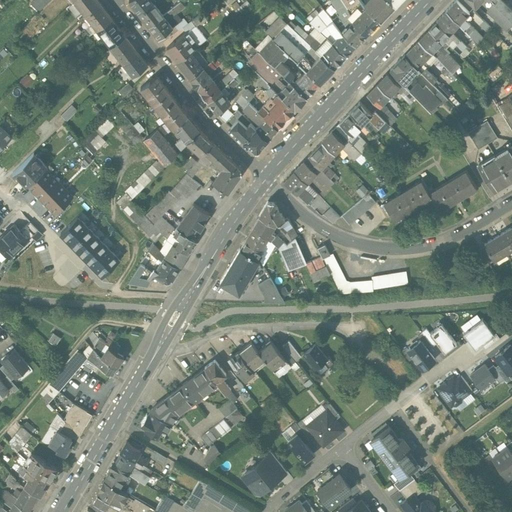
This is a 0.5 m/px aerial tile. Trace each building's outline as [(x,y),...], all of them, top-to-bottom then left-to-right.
[(35,0),(30,5),(38,13),(51,0),(35,0)] [(96,0),(77,0),(74,2),(86,17),(100,5),(96,0)] [(153,3),(150,0),(131,0),(129,2),(139,14),(153,3)] [(353,21),(367,34),(378,22),(365,10),(367,7),(366,6),(360,0),(341,0),(347,9),(354,20),(353,21)] [(361,0),(368,8),(380,20),(395,4),(390,0),(361,0)] [(456,0),(446,11),(459,23),(458,24),(463,29),(468,24),(463,19),(469,13),(456,0)] [(501,0),(497,0),(494,4),(505,16),(511,9),(501,0)] [(153,3),(139,14),(149,27),(163,16),(153,3)] [(100,5),(86,17),(97,31),(112,19),(100,5)] [(476,5),(474,6),(472,9),(480,17),(484,13),(476,5)] [(353,21),(354,20),(347,9),(341,13),(339,11),(338,12),(343,21),(344,20),(349,27),(353,21)] [(459,23),(446,11),(436,21),(449,34),(458,24),(459,23)] [(327,25),(333,21),(332,21),(330,18),(328,15),(322,20),(327,25)] [(163,16),(149,27),(159,40),(173,29),(163,16)] [(325,28),(322,24),(315,17),(309,22),(320,32),(325,28)] [(125,36),(112,19),(97,31),(110,48),(125,36)] [(182,28),(186,26),(182,21),(175,27),(179,31),(182,28)] [(192,21),(186,26),(182,28),(187,34),(196,26),(192,21)] [(333,43),(346,56),(355,46),(342,34),(333,21),(327,25),(327,26),(337,39),(333,43)] [(342,34),(355,46),(367,34),(353,21),(349,27),(342,34)] [(449,34),(436,21),(429,29),(441,42),(449,34)] [(468,24),(463,29),(473,39),(477,34),(468,24)] [(441,42),(429,29),(418,40),(431,53),(441,42)] [(289,54),(297,61),(303,56),(305,53),(297,46),(296,47),(280,32),(273,39),(288,53),(289,54)] [(310,45),(315,41),(309,35),(305,40),(310,45)] [(138,53),(125,36),(110,48),(123,65),(138,53)] [(242,36),(238,40),(245,47),(249,43),(242,36)] [(182,38),(167,50),(177,63),(182,59),(190,52),(192,51),(182,38)] [(321,56),(334,68),(346,56),(333,43),(327,38),(320,45),(315,41),(310,45),(321,56)] [(282,62),(289,54),(288,53),(273,39),(260,53),(276,68),(282,62)] [(449,43),(455,49),(457,47),(459,49),(461,47),(453,39),(449,43)] [(418,40),(405,54),(417,67),(422,72),(425,68),(428,65),(424,61),(431,53),(418,40)] [(455,49),(449,43),(443,48),(460,66),(466,60),(455,49)] [(246,63),(261,77),(278,93),(282,87),(276,81),(278,78),(285,85),(289,80),(276,68),(260,53),(258,51),(246,63)] [(442,51),(438,51),(434,56),(450,72),(457,66),(450,58),(448,57),(442,51)] [(203,68),(190,52),(182,59),(177,63),(190,80),(203,68)] [(138,54),(125,64),(131,71),(129,72),(133,78),(148,66),(138,54)] [(417,67),(405,54),(390,70),(402,82),(407,87),(409,89),(413,85),(412,83),(406,82),(405,80),(412,73),(417,67)] [(306,70),(320,83),(334,68),(321,56),(312,65),(303,56),(297,61),(306,70)] [(211,62),(216,68),(223,62),(221,60),(219,61),(216,57),(211,62)] [(203,68),(190,80),(199,91),(212,80),(207,73),(208,72),(211,72),(216,68),(211,62),(203,68)] [(289,80),(307,96),(320,83),(306,70),(302,75),(299,71),(296,75),(294,75),(289,71),(290,70),(282,62),(276,68),(289,80)] [(413,85),(409,89),(416,96),(436,117),(443,110),(437,104),(439,102),(441,104),(447,98),(437,88),(422,72),(417,67),(412,73),(423,84),(425,87),(422,91),(415,84),(413,85)] [(422,72),(437,88),(439,87),(434,82),(437,80),(425,68),(422,72)] [(399,85),(387,73),(377,83),(389,96),(396,89),(400,94),(402,92),(407,87),(402,82),(399,85)] [(218,88),(212,80),(199,91),(208,102),(221,91),(223,89),(228,85),(234,78),(230,74),(220,83),(220,85),(218,88)] [(156,108),(171,96),(156,77),(141,88),(156,108)] [(257,91),(286,119),(295,109),(278,93),(261,77),(256,82),(261,87),(257,91)] [(236,80),(234,78),(228,85),(232,89),(240,81),(238,79),(236,80)] [(278,93),(295,109),(307,96),(289,80),(285,85),(278,78),(276,81),(282,87),(278,93)] [(389,96),(377,83),(367,94),(379,106),(375,110),(380,115),(384,111),(384,112),(387,109),(382,103),(389,96)] [(228,93),(232,89),(228,85),(223,89),(228,93)] [(409,89),(407,87),(402,92),(411,101),(416,96),(409,89)] [(258,110),(278,128),(286,119),(257,91),(252,96),(246,90),(242,94),(249,101),(249,102),(250,102),(258,110)] [(221,91),(208,102),(219,115),(230,103),(227,99),(229,97),(227,94),(225,96),(221,91)] [(171,96),(156,108),(172,129),(174,126),(187,116),(171,96)] [(511,113),(511,101),(511,99),(499,106),(506,118),(511,113)] [(251,116),(258,110),(250,102),(248,104),(246,101),(244,103),(246,106),(243,109),(251,116)] [(371,114),(359,102),(349,112),(362,125),(368,118),(372,114),(371,114)] [(61,116),(66,122),(77,111),(71,106),(61,116)] [(256,128),(268,139),(278,128),(258,110),(251,116),(260,124),(256,128)] [(380,115),(375,110),(371,114),(372,114),(368,118),(376,125),(378,123),(382,128),(385,125),(383,124),(386,121),(380,115)] [(380,115),(386,121),(388,119),(389,120),(391,119),(384,112),(384,111),(380,115)] [(362,125),(349,112),(339,123),(351,135),(348,139),(352,144),(356,139),(355,138),(358,135),(355,132),(362,125)] [(231,127),(238,119),(233,115),(226,123),(231,127)] [(103,136),(115,125),(107,116),(95,128),(103,136)] [(200,132),(187,116),(174,126),(188,142),(200,132)] [(247,127),(251,123),(246,118),(242,122),(247,127)] [(242,122),(238,119),(231,127),(254,149),(259,149),(268,139),(256,128),(251,123),(247,127),(242,122)] [(487,121),(477,126),(487,143),(497,138),(487,121)] [(0,126),(0,148),(4,144),(11,138),(0,126)] [(487,143),(477,126),(467,132),(478,149),(487,143)] [(81,142),(94,154),(105,141),(92,130),(81,142)] [(166,166),(177,154),(157,130),(144,140),(149,147),(148,148),(150,151),(152,149),(166,166)] [(344,143),(332,131),(322,141),(334,154),(341,146),(346,151),(348,149),(352,144),(348,139),(344,143)] [(200,132),(188,143),(202,156),(206,152),(213,143),(200,132)] [(11,138),(4,144),(8,148),(18,139),(14,134),(11,138)] [(352,144),(358,150),(360,147),(362,149),(364,147),(356,139),(352,144)] [(334,154),(322,141),(312,152),(324,164),(320,168),(321,169),(325,173),(329,168),(325,164),(334,154)] [(230,160),(213,143),(206,152),(224,168),(230,160)] [(358,150),(352,144),(348,149),(355,156),(357,154),(356,152),(358,150)] [(511,147),(496,157),(510,181),(511,179),(511,147)] [(14,173),(27,186),(45,169),(32,155),(14,173)] [(496,157),(478,168),(493,191),(494,192),(499,189),(498,188),(510,181),(496,157)] [(189,172),(197,162),(193,159),(184,168),(189,172)] [(241,170),(230,160),(224,168),(214,182),(229,192),(238,179),(241,175),(241,170)] [(304,160),(294,171),(306,183),(316,174),(316,173),(304,160)] [(145,216),(163,235),(168,240),(175,230),(162,217),(183,195),(188,200),(200,185),(191,178),(199,168),(204,173),(206,170),(197,161),(197,162),(189,172),(171,193),(169,191),(145,216)] [(123,193),(125,195),(130,200),(164,169),(157,162),(123,193)] [(329,168),(325,173),(330,179),(333,176),(335,178),(336,176),(329,168)] [(73,197),(45,169),(27,186),(54,215),(61,208),(62,209),(63,208),(62,208),(73,197)] [(321,169),(316,173),(316,174),(327,185),(330,183),(328,181),(330,179),(325,173),(321,169)] [(306,183),(294,171),(284,181),(301,198),(306,192),(302,188),(306,183)] [(421,181),(384,204),(394,221),(431,198),(439,211),(476,189),(466,172),(429,194),(421,181)] [(306,192),(301,198),(309,206),(315,200),(306,192)] [(368,193),(341,216),(349,225),(376,202),(368,193)] [(117,202),(155,243),(163,235),(145,216),(130,200),(125,195),(117,202)] [(273,201),(268,201),(259,216),(274,225),(276,221),(278,224),(285,220),(273,201)] [(185,233),(191,237),(198,227),(201,228),(211,214),(195,205),(177,228),(185,233)] [(340,217),(330,207),(323,214),(332,224),(340,217)] [(59,235),(69,244),(88,226),(78,216),(59,235)] [(274,225),(259,216),(251,228),(267,237),(271,230),(274,225)] [(20,232),(28,240),(32,236),(36,241),(43,235),(30,222),(20,232)] [(0,246),(0,251),(3,255),(6,255),(7,254),(11,257),(28,240),(20,232),(14,226),(0,239),(0,246)] [(69,244),(76,252),(95,233),(88,226),(69,244)] [(267,237),(251,228),(240,248),(259,259),(263,252),(260,250),(267,237)] [(271,230),(267,237),(277,247),(285,265),(290,263),(284,250),(287,249),(283,243),(271,230)] [(290,242),(295,238),(298,236),(295,230),(291,232),(284,236),(290,242)] [(511,250),(511,238),(507,230),(496,238),(506,254),(511,250)] [(76,252),(83,259),(102,241),(95,233),(76,252)] [(185,233),(176,246),(189,254),(198,241),(191,237),(185,233)] [(305,264),(295,238),(290,242),(288,244),(294,261),(292,262),(294,267),(305,264)] [(496,238),(484,244),(486,247),(494,261),(506,254),(496,238)] [(83,259),(93,268),(111,250),(102,241),(83,259)] [(154,275),(167,283),(172,281),(180,268),(165,258),(166,257),(154,243),(148,252),(157,259),(158,258),(162,263),(154,275)] [(165,258),(180,268),(189,254),(176,246),(173,244),(166,257),(165,258)] [(324,246),(317,249),(322,259),(330,255),(324,246)] [(489,265),(494,261),(486,247),(480,250),(489,265)] [(240,248),(220,281),(223,283),(239,292),(259,259),(240,248)] [(93,268),(102,277),(120,259),(111,250),(93,268)] [(133,277),(129,284),(148,287),(151,280),(133,277)] [(223,283),(220,281),(217,279),(212,288),(218,291),(223,283)] [(494,334),(482,318),(463,333),(475,348),(481,344),(494,334)] [(456,343),(442,324),(430,333),(437,343),(444,352),(456,343)] [(437,343),(430,333),(426,328),(421,332),(422,333),(429,343),(432,346),(437,343)] [(425,346),(429,343),(422,333),(417,337),(420,340),(425,346)] [(494,334),(481,344),(485,349),(500,338),(496,333),(494,334)] [(86,341),(94,350),(99,344),(98,341),(91,335),(86,341)] [(282,353),(272,340),(259,351),(265,358),(278,375),(291,365),(291,364),(282,353)] [(286,349),(295,361),(302,356),(289,340),(283,345),(286,349)] [(420,340),(408,350),(414,357),(423,369),(435,360),(425,346),(420,340)] [(86,341),(44,389),(54,397),(88,359),(94,350),(86,341)] [(259,351),(251,341),(239,351),(252,368),(265,358),(259,351)] [(316,344),(303,353),(314,368),(323,361),(327,358),(326,358),(316,344)] [(511,347),(510,345),(495,357),(500,364),(508,374),(511,370),(511,347)] [(123,357),(108,348),(102,358),(117,367),(123,357)] [(409,361),(414,357),(408,350),(407,348),(402,351),(409,361)] [(282,353),(291,364),(295,361),(286,349),(282,353)] [(8,368),(8,367),(16,376),(28,366),(15,350),(2,361),(4,364),(8,368)] [(94,350),(88,359),(113,374),(117,367),(102,358),(94,350)] [(252,368),(239,351),(233,356),(232,353),(228,356),(245,378),(254,371),(252,368)] [(327,358),(323,361),(327,367),(332,363),(327,357),(326,358),(327,358)] [(227,375),(215,360),(205,368),(217,382),(222,378),(227,375)] [(4,364),(0,367),(0,368),(11,380),(16,376),(8,367),(8,368),(4,364)] [(485,364),(470,375),(480,389),(495,378),(488,369),(485,364)] [(511,378),(508,374),(500,364),(495,368),(504,380),(506,382),(511,378)] [(504,380),(495,368),(493,366),(488,369),(495,378),(499,383),(504,380)] [(205,368),(182,386),(194,401),(217,383),(217,382),(205,368)] [(454,377),(438,389),(451,406),(453,405),(456,405),(460,402),(461,399),(472,390),(461,376),(456,380),(454,377)] [(327,377),(317,384),(329,402),(339,395),(327,377)] [(0,378),(0,396),(9,389),(0,378)] [(222,378),(217,382),(217,383),(226,394),(229,391),(231,389),(222,378)] [(182,386),(165,398),(177,414),(194,402),(194,401),(182,386)] [(54,397),(44,389),(40,395),(48,404),(54,397)] [(229,391),(226,394),(229,398),(233,403),(237,400),(229,391)] [(152,408),(151,410),(172,423),(177,414),(165,398),(152,408)] [(233,403),(229,398),(219,406),(227,416),(237,408),(233,403)] [(77,435),(90,413),(73,403),(63,420),(65,422),(73,431),(77,435)] [(328,412),(328,411),(335,420),(340,417),(330,404),(324,408),(328,412)] [(172,423),(151,410),(148,415),(146,415),(141,424),(147,427),(145,429),(156,435),(161,427),(167,431),(172,423)] [(313,421),(313,423),(308,427),(308,428),(315,437),(323,446),(343,430),(335,420),(328,411),(328,412),(321,417),(318,417),(313,421)] [(297,425),(309,440),(310,441),(315,437),(308,428),(308,427),(303,421),(297,425)] [(65,422),(59,432),(69,438),(73,431),(65,422)] [(22,427),(23,428),(32,435),(35,431),(26,423),(22,427)] [(298,434),(305,443),(309,440),(297,425),(295,423),(290,427),(297,435),(298,434)] [(214,426),(201,437),(208,446),(221,435),(214,426)] [(385,459),(406,444),(403,440),(398,439),(388,427),(371,440),(385,459)] [(32,435),(23,428),(9,444),(17,452),(32,435)] [(59,432),(57,431),(49,444),(57,449),(56,451),(64,456),(70,446),(68,445),(71,439),(69,438),(59,432)] [(302,461),(306,458),(308,457),(313,454),(305,443),(298,434),(297,435),(288,442),(302,461)] [(140,450),(127,441),(121,452),(134,460),(142,465),(145,460),(139,456),(137,456),(140,450)] [(417,465),(408,452),(408,447),(406,444),(385,459),(400,478),(417,465)] [(214,445),(210,448),(204,458),(210,465),(222,455),(214,445)] [(511,452),(507,447),(499,453),(511,469),(511,452)] [(154,451),(150,457),(162,465),(166,458),(154,451)] [(131,465),(134,460),(121,452),(115,461),(114,462),(128,470),(127,473),(145,484),(150,476),(131,465)] [(263,460),(274,474),(283,467),(272,453),(263,460)] [(491,459),(499,469),(507,480),(511,476),(511,469),(499,453),(492,459),(491,459)] [(57,469),(33,454),(25,468),(46,481),(46,480),(49,482),(57,469)] [(494,473),(499,469),(491,459),(492,459),(489,455),(484,459),(494,473)] [(242,476),(255,492),(259,493),(266,488),(266,485),(270,482),(273,482),(275,480),(276,477),(274,474),(263,460),(242,476)] [(114,462),(115,461),(114,461),(112,462),(110,465),(110,467),(111,468),(111,467),(125,476),(127,473),(128,470),(114,462)] [(25,468),(22,467),(19,473),(20,474),(19,476),(21,478),(24,474),(30,477),(24,487),(37,495),(40,497),(45,489),(42,487),(46,481),(25,468)] [(128,486),(127,483),(130,479),(125,476),(111,467),(111,468),(104,479),(124,492),(128,486)] [(316,479),(322,487),(335,477),(329,469),(316,479)] [(14,492),(19,495),(24,487),(15,481),(16,479),(11,474),(4,482),(15,490),(14,492)] [(322,487),(317,491),(329,506),(351,490),(339,474),(335,477),(322,487)] [(104,479),(97,490),(120,504),(122,505),(128,494),(124,492),(104,479)] [(202,500),(205,494),(211,494),(210,499),(216,499),(216,502),(222,503),(222,506),(228,506),(228,509),(234,510),(233,511),(249,511),(251,509),(200,479),(191,494),(202,500)] [(400,491),(408,501),(413,497),(414,497),(423,491),(414,480),(400,491)] [(37,495),(24,487),(19,495),(17,498),(14,503),(28,511),(37,495)] [(120,504),(97,490),(90,503),(105,511),(106,511),(117,511),(122,505),(120,504)] [(0,495),(0,499),(12,507),(14,503),(5,497),(6,495),(5,494),(2,492),(0,495)] [(5,497),(14,503),(17,498),(6,492),(5,494),(6,495),(5,497)] [(195,510),(202,500),(191,494),(185,504),(195,510)] [(164,496),(154,511),(156,511),(167,511),(174,502),(164,496)] [(428,511),(423,504),(420,506),(414,497),(413,497),(408,501),(403,505),(408,511),(428,511)] [(346,511),(356,504),(352,499),(338,510),(339,511),(346,511)] [(307,511),(301,504),(299,501),(285,511),(307,511)] [(314,511),(306,501),(301,504),(307,511),(314,511)] [(369,511),(370,511),(361,501),(356,504),(346,511),(369,511)] [(26,511),(28,511),(14,503),(12,507),(8,511),(26,511)]
